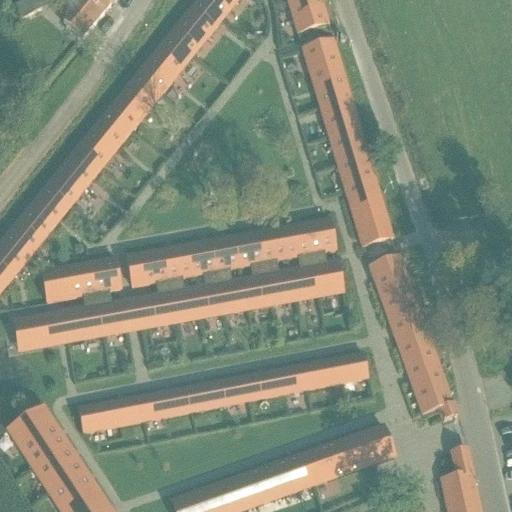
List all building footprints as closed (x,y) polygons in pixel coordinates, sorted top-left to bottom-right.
[(0,296),(239,0),(197,0),(0,243),(0,296)] [(20,22),(45,8),(41,0),(26,0),(13,8),(20,22)] [(84,39),(111,7),(102,0),(61,0),(52,11),(84,39)] [(318,0),(284,0),(295,38),(327,28),(318,0)] [(391,241),(331,42),(301,52),(360,250),(391,241)] [(466,226),(469,239),(495,233),(492,220),(466,226)] [(336,265),(324,267),(322,256),(336,253),(328,221),(123,258),(129,293),(156,288),(158,297),(133,302),(138,334),(342,297),(336,265)] [(397,258),(365,269),(389,330),(395,328),(398,336),(390,339),(419,420),(438,413),(441,424),(455,420),(452,413),(397,258)] [(121,294),(115,260),(38,274),(45,308),(82,301),(84,311),(60,315),(66,347),(134,335),(138,334),(133,302),(128,303),(112,306),(110,296),(121,294)] [(66,347),(60,315),(10,324),(16,356),(66,347)] [(367,383),(362,356),(76,412),(81,438),(367,383)] [(7,433),(58,511),(106,511),(40,411),(7,433)] [(171,504),(173,511),(247,511),(392,461),(381,430),(171,504)] [(445,511),(477,511),(464,452),(450,455),(455,480),(439,484),(445,511)]
